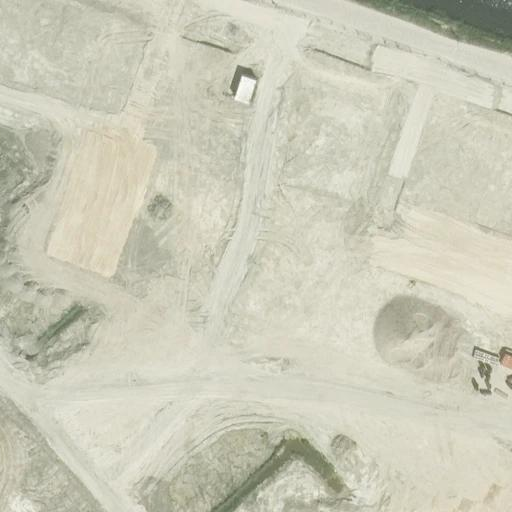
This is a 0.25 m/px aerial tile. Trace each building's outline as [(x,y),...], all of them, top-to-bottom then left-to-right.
[(62,0),(59,0),(56,10),(63,13),(67,2),(62,0)] [(0,3),(0,30),(7,34),(16,9),(0,3)] [(16,9),(7,34),(29,41),(37,16),(16,9)] [(37,16),(29,41),(51,48),(59,24),(37,16)] [(96,27),(85,59),(123,72),(134,40),(96,27)] [(7,34),(0,55),(0,57),(21,65),(29,41),(7,34)] [(56,37),(52,48),(59,51),(63,39),(56,37)] [(29,41),(21,65),(43,72),(51,48),(29,41)] [(52,48),(48,59),(56,62),(59,51),(52,48)] [(85,59),(75,92),(112,104),(123,72),(85,59)] [(242,73),(235,96),(248,100),(256,78),(242,73)] [(32,80),(29,92),(36,94),(40,83),(32,80)] [(338,91),(335,98),(347,102),(349,94),(338,91)] [(322,94),(315,117),(339,125),(347,102),(335,98),(322,94)] [(349,94),(347,102),(358,106),(360,98),(349,94)] [(347,102),(339,125),(363,133),(371,110),(358,106),(347,102)] [(0,127),(2,120),(14,123),(18,112),(0,106),(0,127)] [(315,117),(308,138),(332,146),(339,125),(315,117)] [(176,120),(172,131),(180,134),(184,122),(176,120)] [(287,125),(286,133),(297,135),(299,127),(287,125)] [(339,125),(332,146),(356,154),(363,133),(339,125)] [(197,131),(192,152),(227,160),(232,139),(197,131)] [(286,133),(284,141),(296,142),(297,135),(286,133)] [(308,138),(300,160),(325,168),(332,146),(308,138)] [(332,146),(325,168),(349,176),(356,154),(332,146)] [(192,152),(188,173),(223,180),(227,160),(192,152)] [(373,152),(371,159),(382,163),(385,155),(373,152)] [(163,159),(159,171),(167,173),(171,162),(163,159)] [(371,159),(368,167),(380,171),(382,163),(371,159)] [(300,160),(293,182),(306,186),(317,190),(325,168),(300,160)] [(494,182),(486,206),(499,211),(502,201),(511,204),(511,167),(506,186),(494,182)] [(325,168),(317,190),(329,194),(341,198),(349,176),(325,168)] [(159,171),(156,182),(163,185),(167,173),(159,171)] [(186,182),(181,203),(216,211),(221,190),(186,182)] [(306,186),(303,194),(315,198),(317,190),(306,186)] [(317,190),(315,198),(326,202),(329,194),(317,190)] [(287,199),(278,227),(318,241),(327,212),(287,199)] [(181,203),(177,223),(212,231),(216,211),(181,203)] [(148,204),(145,215),(152,218),(156,206),(148,204)] [(145,215),(141,227),(148,229),(152,218),(145,215)] [(177,223),(173,243),(207,251),(212,231),(177,223)] [(278,227),(268,256),(308,269),(318,241),(278,227)] [(347,238),(343,249),(351,252),(355,241),(347,238)] [(173,243),(168,264),(203,271),(207,251),(173,243)] [(268,256),(258,284),(298,298),(308,269),(268,256)] [(130,259),(126,270),(134,273),(138,261),(130,259)] [(332,265),(328,276),(336,279),(339,267),(332,265)] [(82,266),(79,274),(91,278),(93,270),(82,266)] [(93,270),(91,278),(102,281),(104,274),(93,270)] [(344,273),(340,285),(348,287),(352,276),(344,273)] [(124,276),(122,284),(134,286),(135,278),(124,276)] [(328,276),(324,288),(332,290),(336,279),(328,276)] [(33,279),(0,279),(0,311),(34,311),(33,279)] [(183,284),(181,292),(193,294),(195,286),(183,284)] [(258,284),(249,313),(289,326),(298,298),(258,284)] [(424,300),(420,311),(427,314),(431,303),(424,300)] [(431,303),(427,314),(435,317),(439,305),(431,303)] [(182,304),(152,306),(154,348),(184,346),(182,304)] [(152,306),(122,307),(124,349),(154,348),(152,306)] [(122,307),(92,309),(95,351),(124,349),(122,307)] [(92,309),(62,310),(65,353),(95,351),(92,309)] [(249,313),(239,341),(279,355),(289,326),(249,313)] [(500,320),(498,327),(509,331),(511,324),(500,320)] [(313,322),(309,333),(317,336),(320,325),(313,322)] [(340,330),(332,369),(365,376),(374,337),(340,330)] [(309,333),(305,345),(313,347),(317,336),(309,333)] [(374,337),(365,376),(399,383),(407,344),(374,337)] [(436,349),(427,388),(461,395),(469,356),(436,349)] [(469,356),(461,395),(494,402),(502,363),(469,356)] [(511,364),(502,363),(494,402),(511,405),(511,364)] [(232,407),(223,450),(256,457),(265,413),(232,407)] [(265,413),(256,457),(288,463),(297,420),(265,413)] [(297,420),(288,463),(319,470),(328,427),(297,420)] [(328,427),(319,470),(352,477),(361,434),(328,427)] [(6,449),(0,454),(0,496),(27,473),(6,449)] [(206,449),(196,456),(201,463),(211,456),(206,449)] [(398,458),(391,492),(424,499),(433,456),(413,452),(411,461),(398,458)] [(176,455),(143,480),(156,497),(189,472),(176,455)] [(211,456),(201,463),(206,469),(216,462),(211,456)] [(433,456),(424,499),(456,506),(464,472),(450,469),(452,460),(433,456)] [(472,478),(467,504),(480,507),(481,502),(504,507),(511,469),(511,463),(490,459),(485,481),(472,478)] [(189,472),(156,497),(166,511),(170,511),(202,488),(189,472)] [(235,478),(225,486),(230,492),(240,485),(235,478)] [(240,485),(230,492),(235,498),(244,491),(240,485)] [(202,488),(170,511),(203,511),(214,504),(202,488)] [(66,511),(56,500),(42,511),(66,511)]
